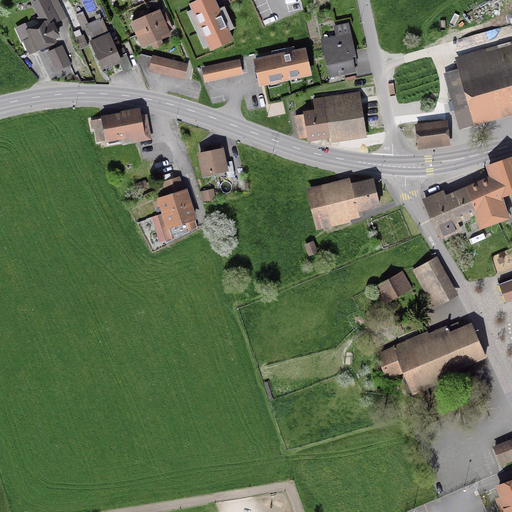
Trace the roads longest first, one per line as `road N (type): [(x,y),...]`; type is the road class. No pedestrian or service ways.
road 1 (tertiary): [(0,104),(119,93),(318,153),(397,165)]
road 2 (residential): [(397,165),(511,397)]
road 3 (residential): [(360,0),(397,165)]
